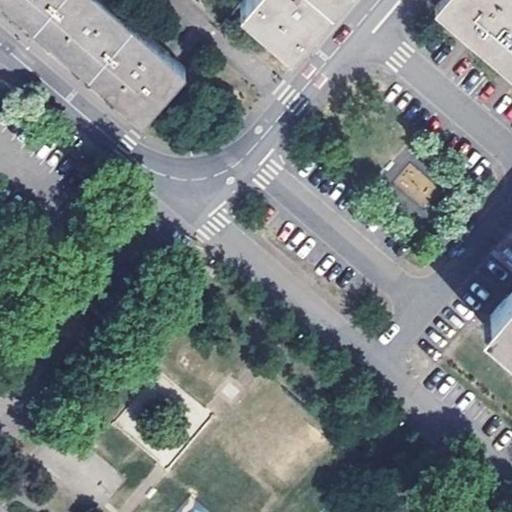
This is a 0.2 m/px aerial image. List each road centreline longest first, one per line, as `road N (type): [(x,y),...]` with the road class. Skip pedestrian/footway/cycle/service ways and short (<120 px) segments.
road 1 (tertiary): [(360,21),(245,155),(188,179)]
road 2 (tertiary): [(188,179),(151,169),(0,43)]
road 3 (residential): [(511,202),(374,360)]
road 4 (residential): [(223,231),(374,360)]
road 5 (residential): [(374,360),(500,469)]
road 6 (residential): [(406,62),(511,149)]
